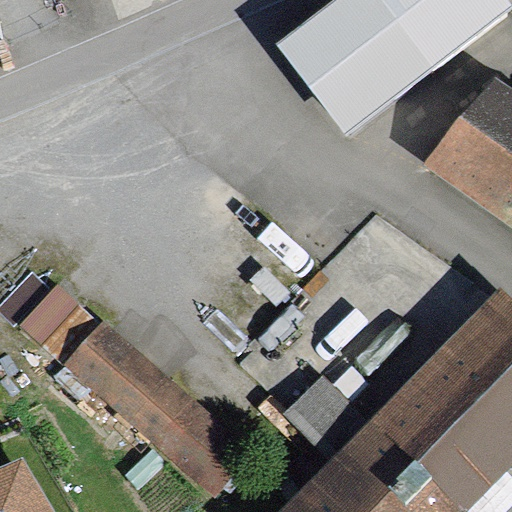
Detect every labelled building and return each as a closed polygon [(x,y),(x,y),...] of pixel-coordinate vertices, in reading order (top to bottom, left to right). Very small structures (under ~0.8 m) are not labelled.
[(344,137),(509,19),(495,0),(343,0),(279,46),(344,137)] [(511,100),(459,170),(511,210),(511,100)] [(49,289),(33,274),(0,308),(16,324),(49,289)] [(22,324),(66,368),(104,327),(59,285),(22,324)] [(473,511),(511,470),(511,315),(498,303),(309,511),(473,511)] [(255,453),(108,322),(104,327),(66,368),(214,499),(255,453)] [(54,511),(23,459),(0,468),(0,511),(54,511)]
